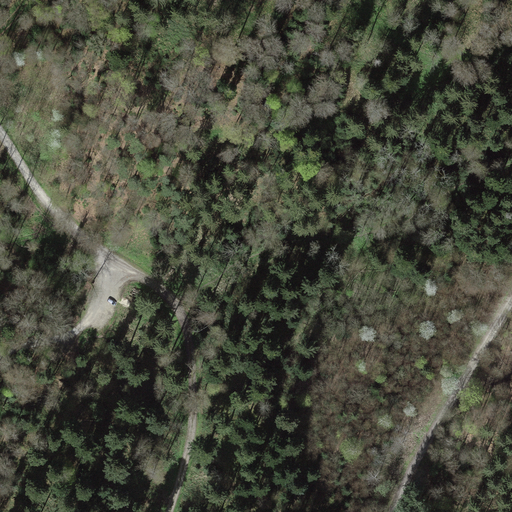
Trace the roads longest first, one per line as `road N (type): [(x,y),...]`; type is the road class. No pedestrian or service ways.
road 1 (track): [(171,511),(194,416),(185,318),(153,282),(57,213),(0,130)]
road 2 (track): [(511,296),(386,511)]
road 3 (track): [(114,260),(96,311),(78,331),(0,349)]
